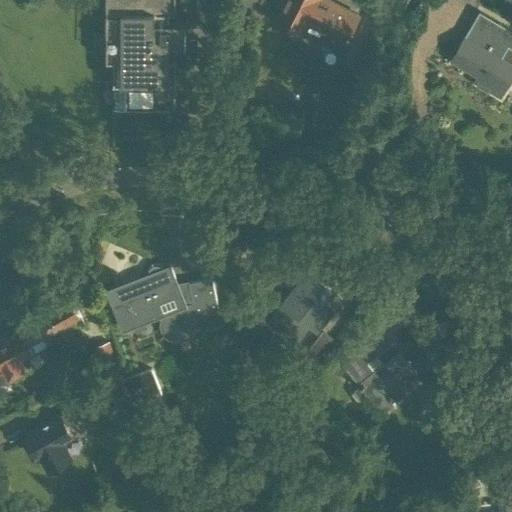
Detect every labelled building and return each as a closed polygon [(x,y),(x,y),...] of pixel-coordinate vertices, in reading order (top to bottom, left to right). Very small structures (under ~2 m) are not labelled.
[(158,105),(176,105),(175,58),(186,58),(186,41),(186,19),(184,19),(169,19),(169,11),(176,11),(175,0),(106,0),(107,59),(114,59),(114,82),(126,82),(127,105),(140,105),(140,109),(158,109),(158,105)] [(307,21),(346,41),(360,14),(331,0),(280,0),(277,5),(281,7),(276,18),(302,31),(307,21)] [(479,82),(478,84),(487,89),(488,88),(500,95),(511,74),(511,65),(500,58),(508,45),(511,47),(511,30),(480,12),(452,59),(478,74),(477,77),(478,78),(476,80),(479,82)] [(164,323),(164,325),(165,327),(165,328),(165,329),(166,330),(166,331),(168,333),(170,335),(171,335),(173,336),(175,337),(177,337),(178,337),(181,337),(183,336),(184,336),(186,335),(188,333),(188,332),(189,331),(190,330),(190,328),(191,327),(191,325),(191,322),(191,320),(190,319),(198,316),(199,317),(219,310),(212,278),(178,285),(171,268),(164,270),(163,268),(160,266),(157,265),(153,266),(150,267),(149,270),(148,273),(148,277),(108,293),(122,328),(123,328),(124,330),(126,331),(128,332),(129,332),(131,331),(132,330),(133,329),(134,328),(134,327),(134,326),(134,325),(134,324),(160,313),(166,317),(166,318),(165,319),(165,321),(164,323)] [(309,272),(271,318),(297,339),(310,322),(317,328),(342,299),(309,272)] [(47,308),(36,314),(49,335),(81,316),(70,295),(62,299),(60,297),(45,305),(47,308)] [(49,335),(36,314),(15,326),(16,327),(0,336),(0,385),(12,378),(11,375),(26,366),(22,359),(45,346),(41,339),(49,335)] [(306,353),(316,362),(333,340),(323,332),(306,353)] [(367,363),(384,350),(374,338),(343,362),(362,386),(355,391),(363,400),(370,395),(379,407),(391,397),(396,403),(408,394),(407,392),(422,380),(399,352),(374,372),(367,363)] [(106,366),(118,361),(110,342),(98,347),(106,366)] [(114,366),(101,373),(116,399),(124,413),(125,416),(138,409),(114,366)] [(125,380),(137,404),(163,393),(153,368),(125,380)] [(63,393),(70,405),(95,391),(89,382),(93,380),(91,376),(87,378),(87,380),(63,393)] [(264,395),(271,410),(283,404),(276,390),(264,395)] [(271,414),(261,406),(250,418),(260,426),(271,414)] [(61,414),(26,434),(37,455),(39,454),(44,463),(48,470),(72,456),(64,441),(73,436),(67,425),(73,422),(68,411),(61,415),(61,414)] [(265,433),(280,454),(292,446),(277,424),(265,433)] [(511,479),(496,480),(496,482),(498,481),(500,511),(511,511),(511,498),(511,480),(511,479)]
